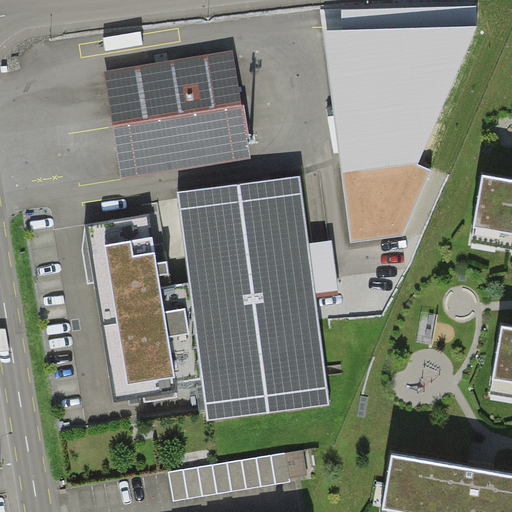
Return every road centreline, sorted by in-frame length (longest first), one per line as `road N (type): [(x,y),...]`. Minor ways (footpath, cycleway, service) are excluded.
road 1 (secondary): [(36,511),(0,286)]
road 2 (residential): [(0,16),(135,0)]
